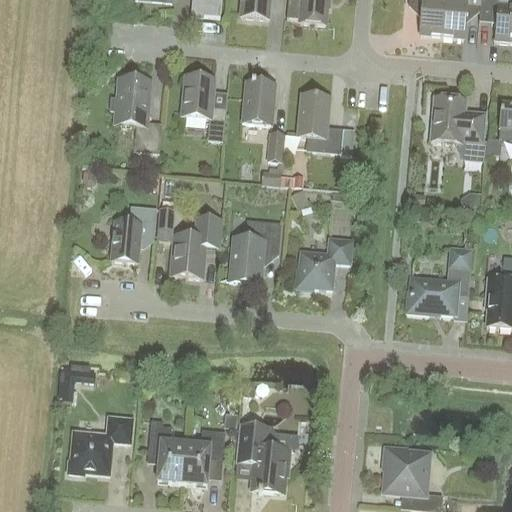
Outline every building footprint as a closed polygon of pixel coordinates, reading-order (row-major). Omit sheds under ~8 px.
[(220,21),(221,0),(134,0),(134,3),(172,6),(172,0),(193,0),(192,19),(220,21)] [(241,0),(240,21),(268,24),(270,0),(241,0)] [(288,0),(286,22),(299,23),(299,27),(325,29),(328,0),(288,0)] [(432,2),(432,0),(409,0),(409,6),(423,7),(420,39),(441,41),(445,3),(432,2)] [(480,10),(480,0),(462,0),(462,4),(445,3),(441,41),(463,43),(466,9),(480,10)] [(511,0),(480,0),(479,19),(491,20),(491,27),(495,27),(493,46),(511,47),(511,0)] [(222,146),(226,112),(211,111),(214,84),(186,81),(182,120),(210,123),(208,145),(222,146)] [(159,159),(162,129),(147,127),(151,86),(119,83),(115,128),(136,130),(134,156),(159,159)] [(272,130),(276,89),(246,87),(242,127),(272,130)] [(348,159),(351,135),(327,133),(330,102),(301,100),(297,141),(308,142),(307,155),(348,159)] [(430,146),(453,148),(462,165),(485,167),(486,145),(483,145),(485,118),(465,116),(466,104),(434,102),(430,146)] [(511,108),(502,108),(499,144),(511,145),(511,108)] [(381,135),(382,123),(370,122),(369,134),(381,135)] [(282,167),(284,139),(270,137),(268,165),(282,167)] [(261,188),(277,190),(279,177),(262,175),(261,188)] [(294,181),(293,191),(303,192),(304,182),(294,181)] [(144,183),(143,196),(157,197),(158,184),(144,183)] [(295,211),(307,205),(301,194),(290,199),(295,211)] [(423,211),(424,198),(406,197),(405,210),(423,211)] [(459,214),(478,215),(479,199),(469,199),(460,205),(459,214)] [(155,237),(157,213),(131,211),(129,227),(115,226),(111,265),(137,268),(140,236),(155,237)] [(159,213),(156,243),(169,245),(172,214),(159,213)] [(415,214),(414,224),(419,224),(424,221),(424,215),(415,214)] [(219,252),(221,224),(197,222),(195,242),(175,240),(171,281),(202,283),(205,251),(219,252)] [(261,289),(264,255),(278,256),(281,228),(247,225),(245,243),(233,242),(229,286),(261,289)] [(335,268),(350,270),(353,246),(329,244),(327,259),(301,257),(299,275),(297,274),(295,294),(313,295),(313,293),(332,295),(335,268)] [(450,254),(448,272),(471,274),(473,256),(450,254)] [(486,304),(488,304),(486,331),(511,333),(511,263),(504,262),(502,284),(488,283),(486,304)] [(469,302),(471,274),(448,272),(447,287),(411,284),(410,296),(409,296),(407,316),(429,318),(429,317),(455,319),(457,301),(469,302)] [(73,407),(75,387),(96,389),(97,378),(64,375),(64,377),(60,377),(58,403),(63,403),(62,406),(73,407)] [(145,381),(141,384),(141,389),(144,393),(149,393),(152,390),(153,385),(150,381),(145,381)] [(242,389),(241,399),(253,399),(254,389),(242,389)] [(112,446),(130,448),(132,424),(109,422),(107,440),(73,436),(70,466),(68,466),(67,478),(84,480),(84,478),(109,480),(112,446)] [(182,489),(185,448),(170,446),(171,432),(162,431),(163,426),(151,425),(148,458),(159,459),(157,486),(182,489)] [(283,498),(287,455),(273,453),(275,438),(271,433),(242,430),(238,467),(254,469),(252,495),(283,498)] [(201,449),(185,448),(182,489),(207,491),(209,463),(222,464),(225,437),(202,435),(201,449)] [(407,455),(385,453),(383,475),(386,475),(384,496),(411,499),(409,511),(441,511),(442,501),(424,499),(428,460),(406,458),(407,455)]
